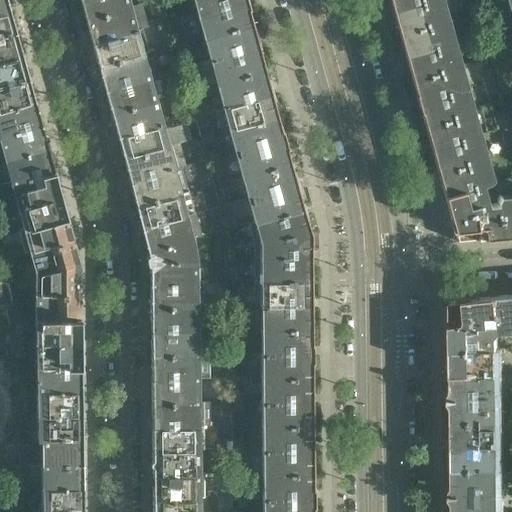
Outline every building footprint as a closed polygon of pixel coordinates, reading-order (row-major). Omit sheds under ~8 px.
[(0,0),(0,9),(9,7),(6,0),(0,0)] [(125,7),(122,0),(79,0),(84,18),(125,7)] [(240,0),(198,0),(201,11),(240,0)] [(252,22),(249,10),(245,0),(240,0),(201,11),(207,34),(252,22)] [(421,0),(390,0),(392,8),(421,0)] [(443,19),(437,0),(421,0),(392,8),(399,31),(443,19)] [(0,34),(15,30),(9,7),(0,9),(0,34)] [(131,30),(125,7),(84,18),(91,41),(131,30)] [(167,13),(158,16),(160,23),(169,20),(167,13)] [(450,42),(443,19),(399,31),(405,54),(450,42)] [(258,45),(255,34),(252,22),(207,34),(214,57),(258,45)] [(0,59),(22,53),(15,30),(0,34),(0,59)] [(137,53),(131,30),(91,41),(97,64),(137,53)] [(186,40),(184,32),(173,35),(175,43),(186,40)] [(188,48),(186,40),(175,43),(177,51),(188,48)] [(456,65),(450,42),(405,54),(412,77),(456,65)] [(264,68),(261,56),(258,45),(214,57),(220,80),(264,68)] [(0,84),(28,77),(22,53),(0,59),(0,84)] [(144,77),(137,53),(97,64),(103,88),(144,77)] [(462,88),(456,65),(412,77),(418,101),(462,88)] [(271,91),(268,80),(264,68),(220,80),(226,103),(271,91)] [(0,109),(34,100),(28,77),(0,84),(0,109)] [(150,100),(144,77),(103,88),(109,111),(150,100)] [(198,86),(196,79),(186,81),(188,89),(198,86)] [(201,94),(198,86),(188,89),(190,97),(201,94)] [(469,112),(462,88),(418,101),(424,124),(469,112)] [(277,114),(274,102),(271,91),(226,103),(233,127),(277,114)] [(41,123),(34,100),(0,109),(0,125),(2,134),(41,123)] [(156,123),(150,100),(109,111),(116,134),(156,123)] [(475,135),(469,112),(424,124),(431,147),(475,135)] [(284,137),(280,126),(277,114),(233,127),(239,150),(284,137)] [(47,146),(41,123),(2,134),(9,157),(47,146)] [(163,146),(156,123),(116,134),(122,157),(163,146)] [(211,133),(209,125),(198,128),(201,136),(211,133)] [(213,140),(211,133),(201,136),(203,143),(213,140)] [(481,158),(475,135),(431,147),(437,170),(481,158)] [(290,161),(287,149),(284,137),(239,150),(246,173),(290,161)] [(53,169),(47,146),(9,157),(15,180),(53,169)] [(169,169),(163,146),(122,157),(128,180),(169,169)] [(488,181),(481,158),(437,170),(443,193),(480,183),(488,181)] [(296,184),(293,172),(290,161),(246,173),(252,196),(296,184)] [(60,192),(53,169),(15,180),(21,203),(60,192)] [(175,192),(169,169),(128,180),(135,204),(175,192)] [(224,179),(222,171),(211,174),(213,182),(224,179)] [(226,187),(224,179),(213,182),(215,190),(226,187)] [(485,203),(480,183),(443,193),(450,216),(486,206),(485,203)] [(303,207),(299,195),(296,184),(252,196),(258,220),(303,207)] [(66,216),(60,192),(21,203),(28,226),(66,216)] [(182,216),(175,192),(135,204),(141,227),(182,216)] [(511,234),(511,199),(495,201),(499,236),(511,234)] [(499,236),(495,201),(485,203),(486,206),(450,216),(455,235),(454,236),(453,237),(453,238),(453,239),(454,240),(455,241),(456,241),(499,236)] [(310,232),(306,218),(303,207),(258,220),(264,239),(310,232)] [(73,239),(66,216),(28,226),(34,249),(73,239)] [(188,239),(182,216),(141,227),(147,250),(188,239)] [(237,226),(235,218),(224,221),(226,229),(237,226)] [(239,233),(237,226),(226,229),(228,236),(239,233)] [(310,255),(310,244),(310,232),(264,239),(264,256),(310,255)] [(79,262),(73,239),(34,249),(39,267),(39,273),(79,262)] [(192,281),(191,252),(188,239),(147,250),(150,258),(150,282),(192,281)] [(310,279),(310,267),(310,255),(264,256),(264,280),(310,279)] [(241,264),(241,256),(230,256),(230,264),(241,264)] [(79,294),(79,262),(39,273),(39,294),(79,294)] [(310,303),(310,292),(310,279),(264,280),(264,304),(310,303)] [(192,305),(192,281),(150,282),(150,306),(192,305)] [(80,318),(79,294),(39,294),(40,318),(80,318)] [(511,331),(511,294),(497,296),(500,326),(501,333),(511,331)] [(500,326),(497,296),(452,300),(451,299),(450,299),(449,299),(448,300),(448,301),(449,302),(450,303),(450,327),(500,326)] [(311,327),(311,315),(310,303),(264,304),(265,328),(311,327)] [(242,313),(242,304),(231,305),(231,313),(242,313)] [(192,329),(192,305),(150,306),(150,330),(192,329)] [(22,329),(19,318),(19,317),(10,319),(12,331),(22,329)] [(80,341),(80,318),(40,318),(40,342),(80,341)] [(498,350),(498,333),(501,333),(500,326),(450,327),(450,351),(498,350)] [(311,351),(311,340),(311,327),(265,328),(265,352),(311,351)] [(24,341),(22,329),(12,331),(15,343),(24,341)] [(193,353),(192,329),(150,330),(151,354),(193,353)] [(80,366),(80,341),(40,342),(40,366),(80,366)] [(499,374),(498,350),(450,351),(451,375),(499,374)] [(311,375),(311,363),(311,351),(265,352),(265,376),(311,375)] [(243,361),(243,352),(231,353),(231,361),(243,361)] [(193,377),(193,353),(151,354),(151,378),(193,377)] [(81,390),(80,366),(40,366),(41,390),(81,390)] [(499,398),(499,374),(451,375),(451,399),(499,398)] [(312,399),(311,388),(311,375),(265,376),(266,400),(312,399)] [(193,401),(193,377),(151,378),(151,402),(193,401)] [(81,414),(81,390),(41,390),(41,414),(81,414)] [(499,422),(499,398),(451,399),(451,423),(499,422)] [(312,423),(312,411),(312,399),(266,400),(266,424),(312,423)] [(243,409),(243,400),(232,400),(232,409),(243,409)] [(194,425),(193,401),(151,402),(152,425),(194,425)] [(81,438),(81,414),(41,414),(41,438),(45,438),(81,438)] [(500,446),(499,422),(451,423),(452,447),(500,446)] [(312,447),(312,433),(312,423),(266,424),(266,448),(312,447)] [(194,449),(194,425),(152,425),(152,450),(194,449)] [(82,461),(81,438),(45,438),(46,462),(82,461)] [(500,470),(500,446),(452,447),(452,471),(500,470)] [(312,471),(312,459),(312,447),(266,448),(266,472),(312,471)] [(244,457),(244,448),(233,449),(233,457),(244,457)] [(194,473),(194,449),(152,450),(152,474),(194,473)] [(82,485),(82,461),(46,462),(46,486),(82,485)] [(500,494),(500,470),(452,471),(452,495),(500,494)] [(313,495),(313,483),(312,471),(266,472),(267,496),(313,495)] [(194,497),(194,473),(152,474),(152,498),(194,497)] [(82,509),(82,485),(46,486),(46,510),(82,509)] [(500,511),(500,494),(452,495),(452,511),(500,511)] [(312,511),(313,507),(313,495),(267,496),(266,511),(312,511)] [(244,505),(244,496),(233,497),(233,505),(244,505)] [(194,511),(194,497),(152,498),(152,511),(194,511)]
